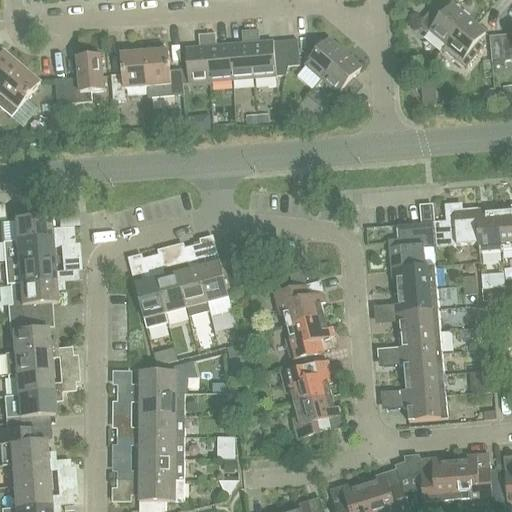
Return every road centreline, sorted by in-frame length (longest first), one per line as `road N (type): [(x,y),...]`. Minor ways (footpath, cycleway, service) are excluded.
road 1 (residential): [(375,37),(313,4),(38,27),(21,21),(11,0)]
road 2 (residential): [(96,511),(97,269),(114,247),(221,220)]
road 3 (residential): [(372,441),(354,265),(344,243),(325,231)]
road 4 (tertiary): [(0,178),(215,162)]
road 5 (tertiary): [(215,162),(387,147)]
road 6 (residential): [(372,441),(511,430)]
road 7 (residential): [(251,484),(361,457),(372,441)]
road 8 (tertiary): [(387,147),(511,137)]
road 9 (residential): [(325,231),(343,198),(429,192)]
